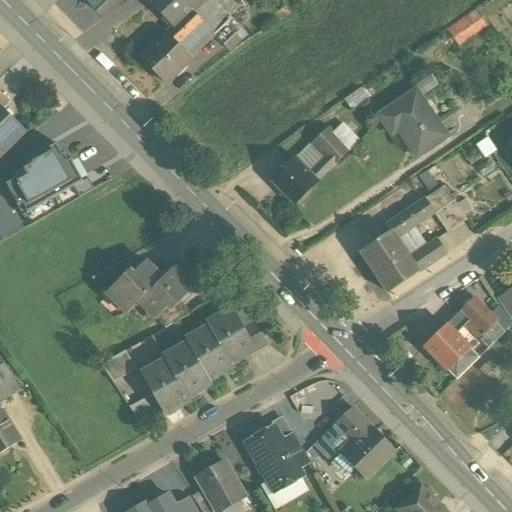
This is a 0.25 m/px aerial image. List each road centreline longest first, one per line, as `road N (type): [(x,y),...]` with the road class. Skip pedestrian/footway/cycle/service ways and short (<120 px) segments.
road 1 (primary): [(340,349),(0,0)]
road 2 (unclassified): [(49,511),(325,356)]
road 3 (primary): [(506,511),(435,425),(346,355)]
road 4 (primary): [(346,355),(503,511)]
road 5 (residential): [(511,235),(340,349)]
